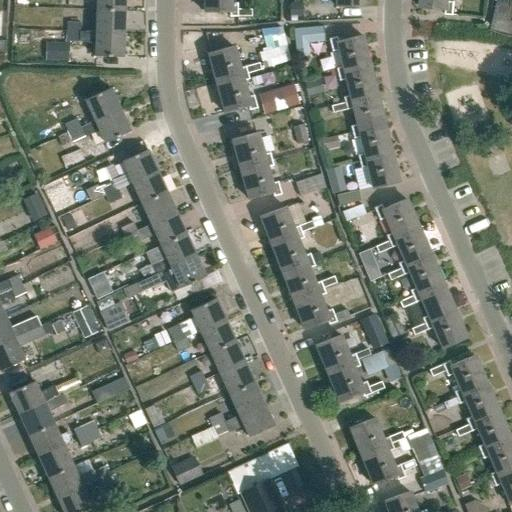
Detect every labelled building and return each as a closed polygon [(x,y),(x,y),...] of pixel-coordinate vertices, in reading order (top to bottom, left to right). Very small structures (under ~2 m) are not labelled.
[(124,11),(124,0),(96,0),(96,10),(124,11)] [(229,3),(229,0),(203,0),(204,11),(229,11),(229,15),(236,15),(250,15),(250,8),(236,8),(236,3),(229,3)] [(446,2),(446,0),(421,0),(421,7),(445,9),(445,14),(453,14),(454,2),(446,2)] [(511,0),(497,0),(493,17),(509,21),(511,7),(511,0)] [(123,34),(124,11),(96,10),(95,33),(123,34)] [(80,33),(80,32),(80,23),(66,23),(66,32),(80,33)] [(297,58),(311,57),(310,43),(324,41),(322,27),(294,30),(297,58)] [(95,33),(80,32),(80,33),(66,32),(65,42),(79,43),(79,42),(95,42),(94,57),(122,58),(123,34),(95,33)] [(344,72),(369,65),(361,36),(337,42),(336,36),(329,38),(332,51),(339,49),(343,66),(344,72)] [(241,76),(242,80),(248,78),(247,73),(260,69),(258,62),(245,66),(238,68),(233,46),(208,53),(216,83),(241,76)] [(65,62),(66,52),(45,51),(45,61),(65,62)] [(351,100),(376,94),(369,65),(344,72),(343,66),(336,68),(339,80),(346,78),(350,95),(351,100)] [(263,75),(266,89),(290,84),(287,70),(263,75)] [(246,96),(242,80),(241,76),(216,83),(224,112),(248,105),(249,109),(256,107),(253,95),(246,96)] [(323,93),(320,79),(304,82),(307,97),(323,93)] [(273,114),(300,106),(294,86),(267,94),(273,114)] [(68,134),(119,110),(110,89),(85,100),(90,113),(64,125),(67,133),(68,134)] [(359,129),(383,123),(376,94),(351,100),(350,95),(344,97),(345,102),(331,105),(333,112),(347,109),(353,107),(358,124),(359,129)] [(68,134),(67,133),(57,137),(62,147),(84,137),(98,130),(104,143),(129,132),(119,110),(68,134)] [(291,139),(302,135),(296,119),(285,123),(291,139)] [(366,157),(390,151),(383,123),(359,129),(358,124),(351,126),(354,138),(360,136),(365,153),(366,157)] [(264,161),(266,166),(272,165),(269,152),(263,154),(256,132),(232,139),(240,168),(264,161)] [(324,151),(339,148),(336,136),(321,140),(324,151)] [(64,167),(83,159),(79,150),(60,158),(64,167)] [(131,183),(156,172),(147,150),(122,162),(131,183)] [(366,157),(365,153),(358,155),(361,167),(368,166),(373,187),(398,181),(390,151),(366,157)] [(270,183),(266,166),(264,161),(240,168),(248,198),(272,191),(273,196),(280,194),(277,181),(270,183)] [(339,168),(325,172),(328,182),(342,179),(339,168)] [(141,204),(166,193),(156,172),(131,183),(141,204)] [(299,197),(324,188),(320,175),(295,183),(299,197)] [(105,196),(117,190),(113,181),(101,187),(105,196)] [(117,190),(105,196),(108,204),(121,198),(117,190)] [(361,201),(358,192),(336,197),(338,206),(361,201)] [(33,220),(45,214),(35,193),(23,198),(33,220)] [(151,225),(176,214),(166,193),(141,204),(151,225)] [(394,238),(417,228),(405,199),(383,209),(381,205),(374,208),(379,219),(385,217),(392,232),(394,238)] [(345,222),(365,215),(361,205),(342,213),(345,222)] [(296,235),(297,240),(304,237),(302,232),(315,227),(312,220),(299,225),(292,228),(285,207),(261,216),(272,245),(296,235)] [(160,246),(185,235),(176,214),(151,225),(136,231),(136,232),(125,237),(125,238),(118,241),(122,249),(155,234),(160,246)] [(136,232),(136,231),(132,223),(120,228),(125,237),(136,232)] [(406,265),(429,255),(417,228),(394,238),(392,232),(386,235),(388,240),(375,246),(378,252),(391,247),(397,244),(404,260),(406,265)] [(50,229),(34,237),(41,251),(57,243),(50,229)] [(170,267),(195,256),(185,235),(160,246),(166,258),(140,270),(144,279),(156,274),(170,267)] [(303,256),(297,240),(296,235),(272,245),(282,272),(306,263),(308,268),(314,265),(309,253),(303,256)] [(327,247),(331,259),(344,255),(340,242),(327,247)] [(418,292),(441,282),(429,255),(406,265),(404,260),(398,262),(400,267),(387,273),(390,279),(403,274),(409,271),(416,287),(418,292)] [(144,279),(135,283),(139,292),(165,280),(171,293),(205,277),(195,256),(170,267),(156,274),(144,279)] [(314,284),(308,268),(306,263),(282,272),(293,300),(316,291),(318,296),(325,293),(323,288),(336,283),(333,277),(320,282),(320,281),(314,284)] [(0,283),(0,293),(9,290),(21,285),(17,276),(0,283)] [(199,280),(188,285),(192,294),(203,289),(199,280)] [(430,319),(453,309),(441,282),(418,292),(416,287),(410,290),(412,294),(399,300),(402,307),(415,301),(421,299),(428,315),(430,319)] [(0,319),(4,317),(0,307),(0,306),(14,300),(14,299),(25,293),(21,285),(9,290),(0,293),(0,319)] [(324,311),(318,296),(316,291),(293,300),(304,328),(327,319),(328,324),(335,321),(331,309),(324,311)] [(225,320),(215,299),(190,310),(200,332),(225,320)] [(108,333),(125,325),(115,305),(99,313),(108,333)] [(430,319),(428,315),(422,317),(424,322),(411,328),(414,334),(427,329),(433,327),(442,347),(465,337),(453,309),(430,319)] [(396,314),(384,319),(393,339),(404,334),(396,314)] [(375,316),(361,322),(367,335),(380,329),(375,316)] [(0,344),(40,327),(36,318),(10,330),(4,317),(0,319),(0,344)] [(60,320),(51,325),(56,335),(65,331),(60,320)] [(209,353),(234,341),(225,320),(200,332),(209,353)] [(186,338),(181,328),(179,324),(166,330),(173,344),(186,338)] [(0,344),(0,370),(24,360),(18,347),(44,335),(40,327),(0,344)] [(351,364),(352,368),(358,365),(354,353),(348,356),(339,335),(316,345),(327,373),(351,364)] [(190,347),(186,339),(186,338),(173,344),(177,353),(190,347)] [(219,374),(244,362),(234,341),(209,353),(219,374)] [(462,394),(485,384),(473,356),(451,365),(449,361),(442,364),(429,370),(432,376),(445,371),(447,376),(453,373),(459,389),(462,394)] [(229,395),(254,383),(244,362),(219,374),(229,395)] [(359,384),(352,368),(351,364),(327,373),(339,401),(361,392),(363,396),(370,393),(383,387),(380,381),(367,386),(365,381),(359,384)] [(192,386),(205,381),(201,372),(188,378),(192,386)] [(124,379),(109,385),(115,398),(129,391),(124,379)] [(205,381),(192,386),(197,395),(209,389),(205,381)] [(44,403),(58,397),(70,391),(66,383),(54,388),(54,386),(39,393),(34,382),(9,393),(19,415),(44,403)] [(238,416),(263,404),(254,383),(229,395),(238,416)] [(485,384),(462,394),(459,389),(453,391),(456,396),(443,402),(446,408),(458,403),(465,400),(472,416),(474,421),(497,411),(485,384)] [(53,424),(44,403),(19,415),(28,436),(53,424)] [(238,416),(224,422),(212,428),(216,437),(228,431),(229,433),(243,426),(248,437),(273,426),(263,404),(238,416)] [(485,448),(509,438),(497,411),(474,421),(472,416),(465,419),(467,424),(454,430),(457,436),(470,431),(477,428),(483,444),(485,448)] [(212,428),(224,422),(220,413),(208,419),(212,428)] [(385,446),(387,451),(393,449),(391,444),(403,439),(401,432),(388,437),(382,439),(373,418),(349,427),(361,455),(385,446)] [(76,439),(97,430),(93,421),(72,430),(76,439)] [(38,457),(63,445),(72,441),(68,432),(59,436),(53,424),(28,436),(38,457)] [(97,430),(76,439),(81,448),(101,440),(97,430)] [(427,431),(411,438),(421,463),(437,456),(427,431)] [(497,476),(511,469),(511,446),(509,438),(485,448),(483,444),(477,446),(482,458),(489,456),(495,472),(497,476)] [(47,478),(72,466),(63,445),(38,457),(47,478)] [(393,467),(387,451),(385,446),(361,455),(373,484),(395,474),(397,479),(404,476),(402,472),(414,467),(412,460),(400,465),(399,464),(393,467)] [(178,487),(202,475),(193,457),(170,468),(178,487)] [(417,479),(438,471),(434,462),(413,470),(417,479)] [(96,481),(108,475),(104,467),(93,472),(92,470),(77,477),(72,466),(47,478),(57,499),(82,487),(96,481)] [(511,469),(497,476),(495,472),(489,474),(494,486),(500,483),(509,504),(511,502),(511,469)] [(425,493),(447,485),(442,470),(418,479),(425,493)] [(108,475),(96,481),(100,490),(112,484),(108,475)] [(249,511),(284,511),(270,480),(241,493),(249,511)] [(82,487),(57,499),(62,511),(85,511),(92,509),(82,487)] [(388,511),(425,511),(424,510),(418,511),(415,511),(408,492),(385,501),(388,511)] [(230,511),(243,511),(238,501),(227,506),(230,511)]
